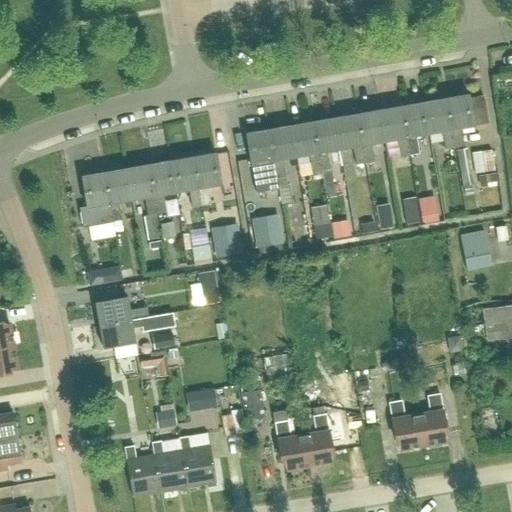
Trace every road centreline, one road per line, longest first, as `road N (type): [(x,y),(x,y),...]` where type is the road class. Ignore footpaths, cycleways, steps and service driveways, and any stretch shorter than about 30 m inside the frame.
road 1 (residential): [(84,511),(42,294),(0,180)]
road 2 (unclassified): [(195,90),(477,36)]
road 3 (residential): [(270,511),(511,470)]
road 4 (unclassified): [(0,149),(195,90)]
